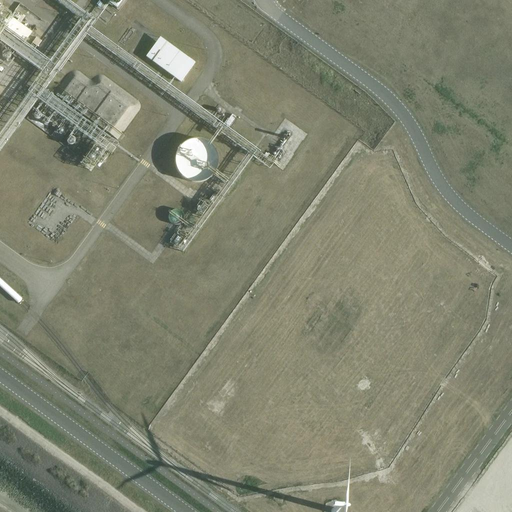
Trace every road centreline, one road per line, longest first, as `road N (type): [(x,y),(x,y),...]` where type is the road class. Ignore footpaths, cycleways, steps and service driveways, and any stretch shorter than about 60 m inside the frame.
road 1 (unclassified): [(511,245),(458,203),(385,93),(260,0)]
road 2 (unclassified): [(185,511),(0,373)]
road 3 (unclassified): [(438,511),(511,413)]
